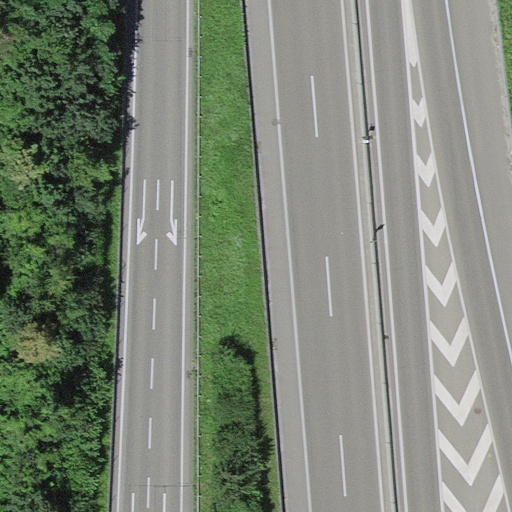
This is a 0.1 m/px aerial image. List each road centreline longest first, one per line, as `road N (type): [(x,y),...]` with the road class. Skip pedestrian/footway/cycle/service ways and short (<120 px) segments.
road 1 (motorway): [(303,0),(342,511)]
road 2 (motorway): [(425,511),(388,0)]
road 3 (motorway): [(159,0),(150,511)]
road 4 (motorway): [(511,332),(465,0)]
